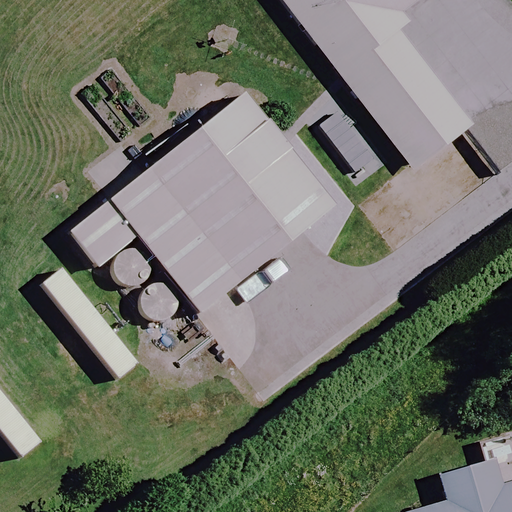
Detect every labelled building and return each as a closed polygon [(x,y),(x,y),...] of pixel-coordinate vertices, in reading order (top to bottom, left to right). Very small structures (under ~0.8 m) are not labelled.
[(277,0),(414,176),(472,130),(392,26),(425,0),(277,0)] [(333,214),(243,99),(109,204),(199,319),(333,214)] [(129,302),(158,277),(130,244),(101,269),(129,302)] [(101,281),(78,247),(45,269),(68,303),(101,281)] [(158,277),(129,302),(160,339),(189,314),(158,277)] [(136,351),(99,298),(77,314),(114,366),(136,351)] [(511,511),(511,491),(505,494),(496,464),(440,481),(448,508),(435,511),(511,511)]
